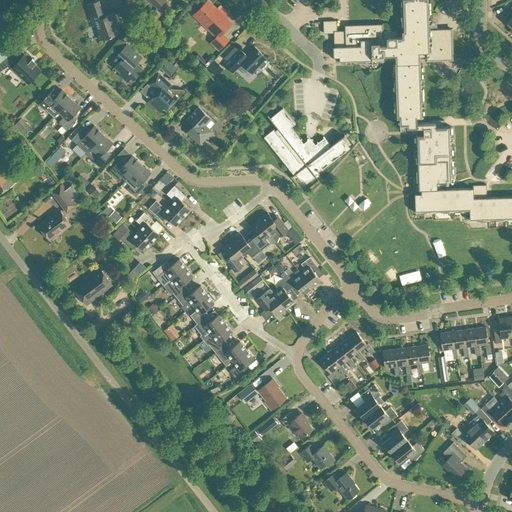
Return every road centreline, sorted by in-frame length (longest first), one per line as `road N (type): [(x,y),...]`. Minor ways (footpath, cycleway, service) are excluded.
road 1 (residential): [(0,235),(212,511)]
road 2 (residential): [(273,187),(183,175),(41,38),(40,23),(56,0)]
road 3 (residential): [(481,504),(383,479),(300,372),(297,353)]
road 4 (residential): [(511,298),(384,319),(354,287)]
road 5 (residential): [(297,353),(248,324),(187,245)]
road 6 (residential): [(354,287),(273,187)]
